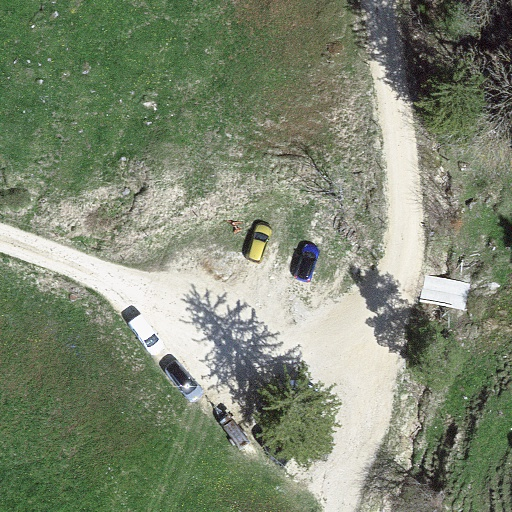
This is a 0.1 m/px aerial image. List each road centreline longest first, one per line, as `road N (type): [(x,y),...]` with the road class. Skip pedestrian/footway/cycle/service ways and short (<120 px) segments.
road 1 (track): [(339,511),(385,354),(407,234),(387,0)]
road 2 (unclassified): [(385,354),(256,329),(0,237)]
